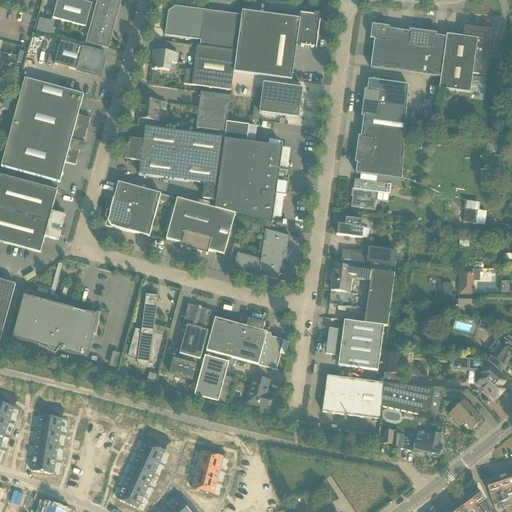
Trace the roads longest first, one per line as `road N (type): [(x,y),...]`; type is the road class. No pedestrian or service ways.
road 1 (unclassified): [(145,0),(82,226),(85,244),(97,255),(305,310)]
road 2 (unclassified): [(305,310),(349,0)]
